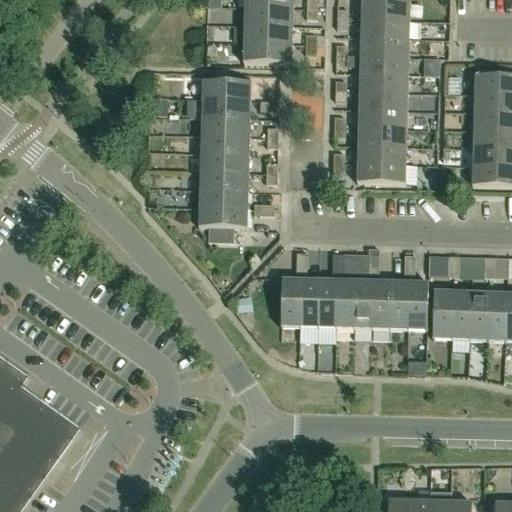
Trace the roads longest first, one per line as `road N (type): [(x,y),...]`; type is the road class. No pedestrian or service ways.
road 1 (unclassified): [(269,428),(200,324),(119,229),(17,141)]
road 2 (unclassified): [(269,428),(511,432)]
road 3 (residential): [(303,231),(511,233)]
